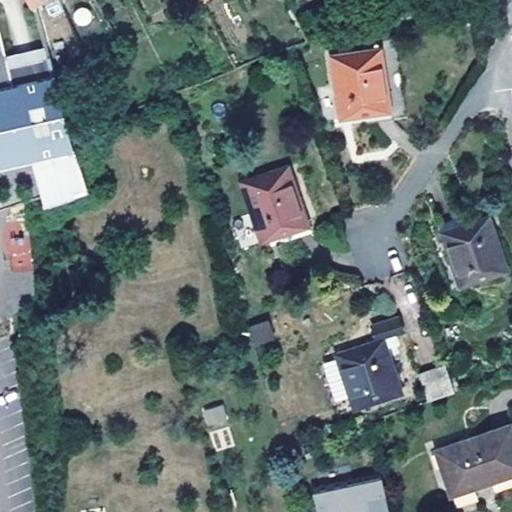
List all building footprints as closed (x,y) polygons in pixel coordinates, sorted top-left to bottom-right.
[(71,134),(55,76),(49,55),(8,65),(0,31),(0,164),(35,156),(49,205),(88,190),(74,146),(71,134)] [(391,110),(381,46),(331,55),(341,118),(376,112),(391,110)] [(392,118),(391,110),(376,112),(377,119),(392,118)] [(89,141),(86,130),(71,134),(74,146),(89,141)] [(310,225),(289,164),(241,181),(262,241),(294,230),(310,225)] [(509,268),(489,213),(441,230),(461,285),(509,268)] [(312,232),(310,225),(294,230),(297,237),(312,232)] [(8,238),(11,272),(31,271),(29,236),(8,238)] [(402,392),(386,344),(396,341),(394,333),(403,330),(399,317),(373,327),(377,339),(336,353),(355,408),(402,392)] [(253,347),(276,338),(268,319),(245,328),(253,347)] [(455,389),(446,364),(419,373),(429,399),(455,389)] [(205,428),(227,426),(225,405),(203,408),(205,428)] [(451,492),(511,471),(511,430),(510,424),(437,449),(451,492)] [(214,451),(234,446),(228,426),(209,431),(214,451)] [(390,511),(381,470),(312,485),(317,511),(390,511)]
